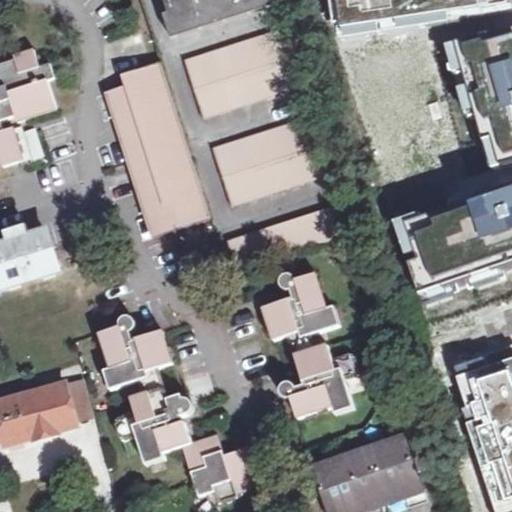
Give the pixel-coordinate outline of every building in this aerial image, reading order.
[(165,0),(178,39),(281,5),(279,0),(165,0)] [(511,0),(333,0),(338,33),(511,6),(511,0)] [(204,121),(302,90),(284,30),(184,61),(204,121)] [(511,31),(450,49),(486,176),(511,168),(511,31)] [(5,169),(21,165),(10,131),(3,133),(1,124),(18,119),(19,123),(57,111),(48,83),(56,81),(51,65),(41,68),(35,50),(14,57),(15,62),(0,66),(0,160),(2,160),(5,169)] [(106,96),(153,239),(212,220),(161,65),(123,77),(127,89),(106,96)] [(232,211),(330,177),(312,118),(213,151),(232,211)] [(10,131),(21,165),(32,162),(21,127),(10,131)] [(48,132),(55,155),(70,150),(62,127),(48,132)] [(511,187),(396,226),(421,301),(511,271),(511,187)] [(340,207),(228,244),(237,272),(350,235),(340,207)] [(26,244),(0,251),(0,286),(59,268),(50,236),(38,241),(39,244),(27,248),(26,244)] [(302,298),(295,300),(264,311),(275,343),(289,339),(306,389),(308,397),(302,398),(299,391),(295,387),(290,387),(286,390),(285,395),(288,400),(293,402),(300,423),(337,411),(354,405),(347,383),(363,377),(356,355),(335,361),(331,347),(318,350),(314,337),(335,330),(329,311),(317,275),(297,282),(293,277),(287,276),(283,280),(282,286),(286,291),(292,291),(293,293),(300,291),(302,298)] [(300,292),(293,293),(295,300),(302,298),(300,292)] [(329,311),(335,330),(342,327),(335,309),(329,311)] [(100,336),(111,371),(117,390),(139,383),(144,398),(132,402),(137,415),(117,421),(124,443),(138,438),(146,461),(167,455),(185,450),(201,499),(218,494),(222,507),(239,500),(238,497),(267,487),(254,448),(239,452),(240,456),(226,461),(225,456),(219,437),(194,444),(187,425),(184,426),(179,427),(177,421),(183,419),(186,418),(190,417),(195,408),(193,404),(189,402),(185,402),(184,399),(169,403),(159,372),(175,366),(164,334),(133,343),(127,345),(125,338),(131,336),(130,333),(135,330),(136,324),(133,320),(126,319),(122,323),(122,329),(100,336)] [(181,359),(200,354),(194,334),(176,339),(181,359)] [(127,345),(133,343),(131,336),(125,338),(127,345)] [(117,390),(111,371),(105,373),(111,392),(117,390)] [(66,386),(77,425),(96,420),(85,382),(66,386)] [(77,425),(66,386),(0,403),(0,427),(5,445),(37,436),(39,442),(61,437),(59,430),(77,425)] [(426,398),(431,415),(462,405),(457,388),(426,398)] [(505,454),(511,473),(511,388),(465,404),(484,461),(505,454)] [(308,397),(306,389),(299,391),(302,398),(308,397)] [(354,405),(337,411),(339,417),(356,412),(354,405)] [(325,427),(330,442),(345,438),(341,422),(325,427)] [(37,436),(5,445),(7,451),(39,442),(37,436)] [(328,511),(401,511),(429,503),(403,440),(313,472),(328,511)] [(313,472),(403,440),(314,469),(313,472)] [(240,456),(239,452),(225,456),(226,461),(240,456)] [(168,461),(167,455),(146,461),(147,468),(168,461)] [(506,478),(474,482),(478,511),(510,507),(506,478)]
